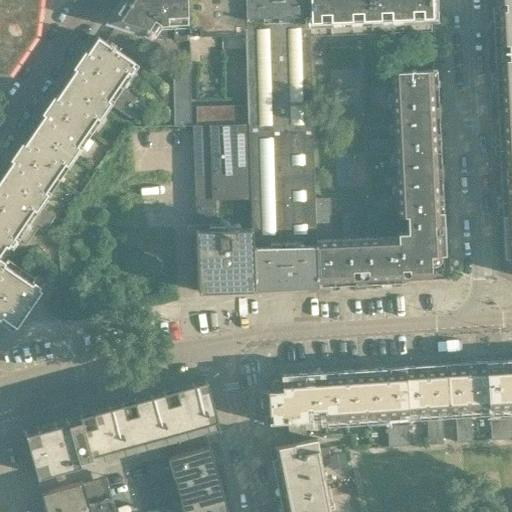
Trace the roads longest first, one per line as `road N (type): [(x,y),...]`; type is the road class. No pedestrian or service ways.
road 1 (residential): [(473,0),(477,319)]
road 2 (residential): [(477,319),(262,331),(228,347)]
road 3 (unknown): [(8,488),(242,440)]
road 4 (unclassified): [(0,389),(228,347)]
road 5 (residential): [(228,347),(224,368),(256,511)]
road 6 (residential): [(0,132),(90,0)]
